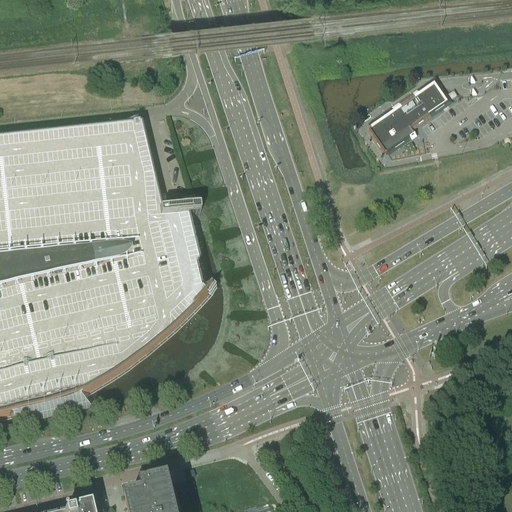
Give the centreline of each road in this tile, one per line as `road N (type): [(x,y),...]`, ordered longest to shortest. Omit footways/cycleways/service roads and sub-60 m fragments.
road 1 (secondary): [(175,0),(277,322),(277,362)]
road 2 (secondary): [(196,0),(308,344)]
road 3 (secondary): [(0,485),(202,434),(320,382)]
road 4 (secondary): [(327,283),(232,0)]
road 5 (secondary): [(277,362),(187,408),(0,461)]
road 6 (secondary): [(511,189),(376,271),(327,283)]
road 7 (unknown): [(0,396),(140,351),(158,320)]
road 8 (unknown): [(0,341),(159,301)]
road 9 (unknown): [(0,360),(158,320)]
road 10 (unknown): [(0,312),(153,277)]
road 11 (unknown): [(0,180),(119,167),(132,200)]
road 12 (residential): [(95,491),(110,480),(237,450)]
road 13 (unknown): [(0,250),(138,228)]
road 14 (secondary): [(320,382),(362,511)]
road 15 (unknown): [(0,213),(132,200)]
road 16 (unknown): [(119,167),(114,153),(94,145),(0,155)]
road 17 (secondary): [(451,260),(341,325)]
